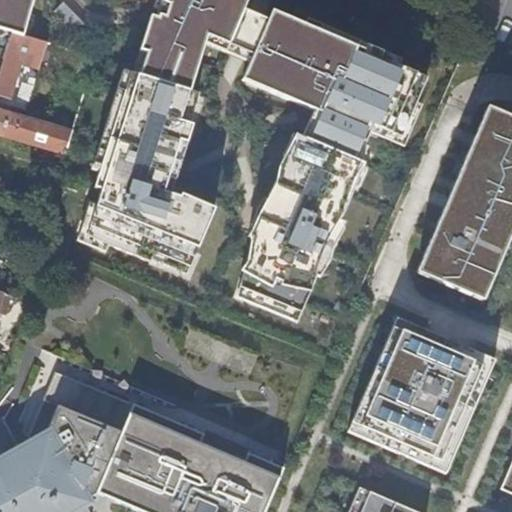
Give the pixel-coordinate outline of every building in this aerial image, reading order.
[(0,0),(0,25),(124,68),(79,234),(190,281),(217,211),(164,194),(205,45),(249,62),(239,84),(302,114),(232,294),(297,318),(366,136),(400,153),(428,85),(252,0),(0,0)] [(22,66),(30,39),(11,33),(0,70),(0,96),(6,99),(16,65),(22,66)] [(412,272),(479,301),(511,223),(511,119),(483,107),(412,272)] [(73,133),(0,111),(0,136),(66,155),(73,133)] [(6,316),(12,296),(0,292),(0,315),(0,314),(6,316)] [(491,359),(392,318),(370,369),(379,373),(374,385),(365,382),(347,423),(362,429),(358,438),(395,453),(398,445),(411,450),(407,459),(428,467),(431,458),(446,464),(463,423),(455,419),(460,406),(469,410),(491,359)] [(379,373),(370,369),(365,382),(374,385),(379,373)] [(74,511),(88,504),(86,500),(95,495),(132,406),(54,374),(27,438),(31,443),(0,460),(0,511),(74,511)] [(263,511),(282,470),(132,406),(95,495),(135,511),(263,511)] [(463,423),(469,410),(460,406),(455,419),(463,423)] [(362,429),(347,423),(343,432),(358,438),(362,429)] [(411,450),(398,445),(395,453),(407,459),(411,450)] [(511,452),(496,489),(511,495),(511,452)] [(446,464),(431,458),(428,467),(442,473),(446,464)] [(412,511),(355,487),(343,511),(412,511)]
